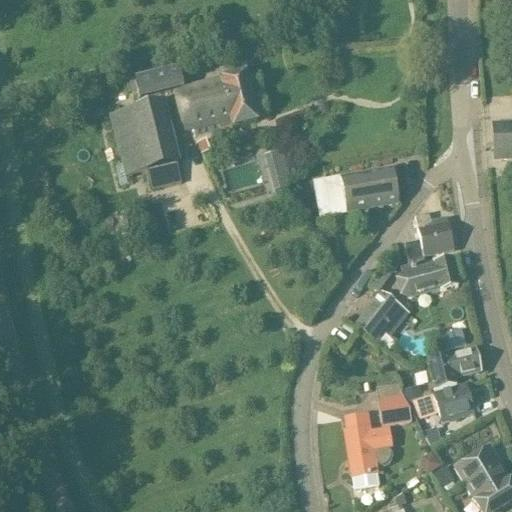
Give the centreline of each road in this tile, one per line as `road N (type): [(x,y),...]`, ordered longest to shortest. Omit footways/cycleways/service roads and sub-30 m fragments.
road 1 (residential): [(462,161),(420,192),(367,258),(304,360),(293,436),(304,511)]
road 2 (residential): [(511,395),(462,161)]
road 3 (unclassified): [(61,511),(13,390),(0,321)]
road 4 (residential): [(462,161),(455,0)]
